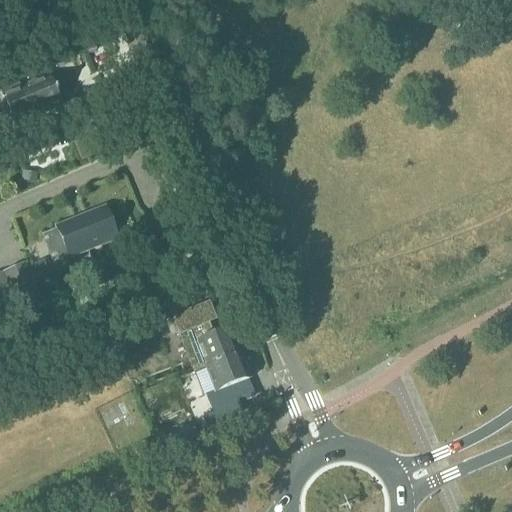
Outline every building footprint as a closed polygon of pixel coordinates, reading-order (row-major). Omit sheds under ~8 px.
[(12,123),(59,105),(49,80),(2,98),(12,123)] [(35,184),(37,174),(22,172),(20,182),(35,184)] [(110,222),(105,209),(56,228),(68,259),(117,239),(115,236),(118,235),(112,220),(110,222)] [(36,281),(49,275),(43,260),(29,266),(36,281)] [(9,292),(33,282),(25,263),(1,273),(9,292)] [(0,296),(9,293),(0,274),(0,273),(0,296)] [(193,371),(195,374),(240,357),(231,331),(230,331),(211,338),(206,323),(213,320),(208,307),(195,312),(174,320),(174,321),(168,324),(174,338),(180,335),(187,353),(193,371)] [(240,357),(195,374),(179,380),(194,416),(195,420),(196,422),(205,419),(210,431),(210,430),(245,417),(244,415),(239,403),(238,401),(252,395),(246,381),(247,381),(249,380),(240,357)]
